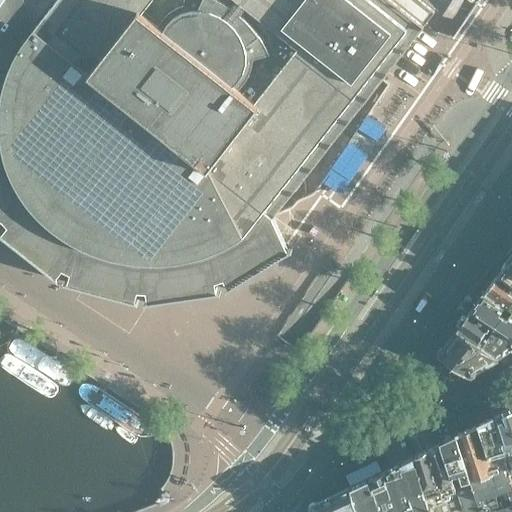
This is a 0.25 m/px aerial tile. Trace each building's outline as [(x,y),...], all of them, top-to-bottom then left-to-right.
[(439,15),(419,0),(6,0),(0,9),(0,231),(2,230),(8,237),(2,244),(0,243),(0,244),(59,291),(59,290),(57,287),(62,281),(70,285),(68,292),(65,293),(64,294),(138,314),(138,313),(136,311),(138,302),(146,303),(147,311),(145,314),(221,303),(217,301),(216,293),(224,290),(228,297),(227,300),(227,301),(291,260),(287,260),(284,255),(285,254),(272,229),(432,25),(439,15)] [(340,193),(371,149),(386,126),(368,114),(322,181),(331,187),(340,193)] [(511,247),(507,254),(511,258),(511,259),(505,269),(503,267),(498,273),(499,273),(498,274),(497,274),(511,285),(511,247)] [(511,285),(497,274),(483,293),(507,310),(511,312),(511,285)] [(494,327),(507,310),(483,293),(470,311),(494,327)] [(511,312),(507,310),(494,327),(511,338),(511,312)] [(481,345),(494,327),(470,311),(456,329),(481,345)] [(511,346),(511,338),(494,327),(481,345),(498,356),(511,346)] [(498,356),(481,345),(456,329),(438,353),(438,354),(439,355),(439,356),(464,374),(465,373),(467,374),(489,361),(490,361),(498,356)] [(8,348),(13,354),(63,384),(65,385),(66,385),(67,385),(68,385),(70,384),(75,376),(75,375),(75,373),(74,372),(74,371),(73,370),(23,340),(14,338),(8,348)] [(4,368),(5,370),(52,399),(53,399),(55,399),(56,399),(58,399),(59,398),(61,398),(62,396),(63,395),(63,394),(64,392),(64,391),(64,389),(63,388),(62,386),(61,385),(60,384),(14,356),(13,356),(11,356),(10,356),(8,357),(7,357),(6,358),(5,360),(4,361),(3,362),(3,364),(3,366),(4,367),(4,368)] [(81,394),(82,396),(130,441),(133,442),(137,443),(140,443),(143,443),(147,443),(147,441),(147,439),(147,437),(146,434),(146,432),(145,430),(143,428),(142,427),(93,383),(92,382),(90,381),(89,381),(87,381),(86,381),(84,381),(83,382),(82,383),(81,384),(80,386),(79,387),(79,389),(79,390),(79,392),(80,393),(81,394)] [(511,407),(494,416),(506,454),(510,468),(511,467),(511,407)] [(506,454),(494,416),(477,424),(488,459),(506,454)] [(511,474),(510,468),(506,454),(488,459),(477,424),(456,434),(469,477),(452,482),(456,495),(461,511),(470,511),(498,504),(496,496),(511,491),(511,474)] [(469,477),(456,434),(440,442),(452,482),(469,477)] [(456,495),(452,482),(440,442),(426,449),(439,490),(441,495),(442,500),(456,495)] [(439,490),(426,449),(413,456),(428,504),(442,500),(441,495),(432,498),(430,492),(439,490)] [(430,511),(428,504),(413,456),(412,455),(381,471),(375,459),(344,474),(350,486),(349,486),(356,508),(357,511),(430,511)] [(343,511),(356,508),(349,486),(344,489),(345,489),(340,491),(338,491),(339,492),(334,494),(311,505),(313,511),(343,511)] [(461,511),(456,495),(442,500),(428,504),(430,511),(461,511)]
